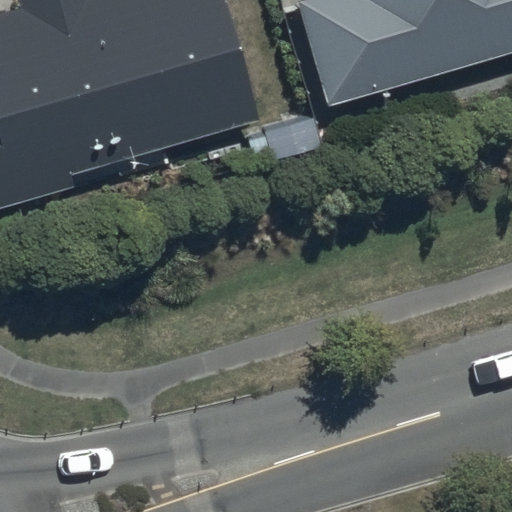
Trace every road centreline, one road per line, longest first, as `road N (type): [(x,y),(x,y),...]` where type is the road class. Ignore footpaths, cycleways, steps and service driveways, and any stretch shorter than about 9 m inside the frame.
road 1 (tertiary): [(0,494),(258,433),(329,445)]
road 2 (tertiary): [(511,392),(329,445)]
road 3 (tertiary): [(329,445),(289,481),(198,511)]
